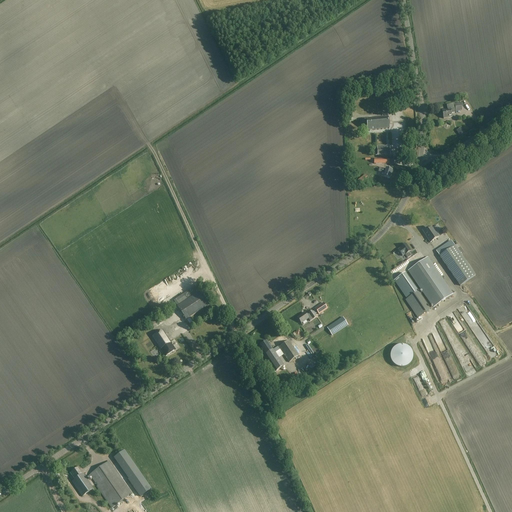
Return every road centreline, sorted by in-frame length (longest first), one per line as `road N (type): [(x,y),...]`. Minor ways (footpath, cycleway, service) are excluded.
road 1 (tertiary): [(0,495),(371,242),(406,200),(421,156)]
road 2 (tertiary): [(421,156),(403,0)]
road 3 (track): [(440,402),(490,511)]
